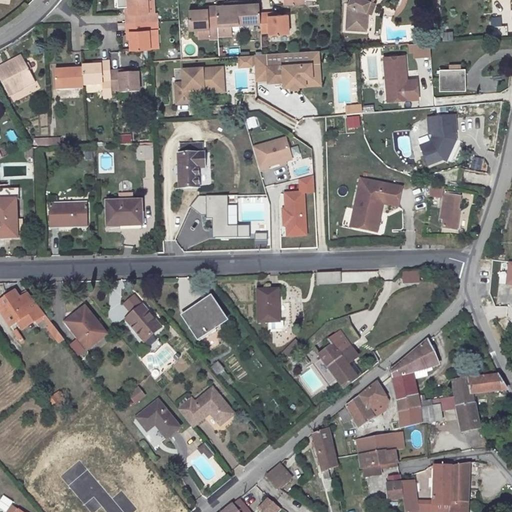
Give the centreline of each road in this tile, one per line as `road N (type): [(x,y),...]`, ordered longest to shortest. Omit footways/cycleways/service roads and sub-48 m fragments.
road 1 (residential): [(469,259),(0,269)]
road 2 (residential): [(206,511),(468,296)]
road 3 (residential): [(469,259),(511,126)]
road 4 (unknown): [(320,262),(316,147),(305,128)]
road 5 (residential): [(402,469),(480,454),(511,480)]
